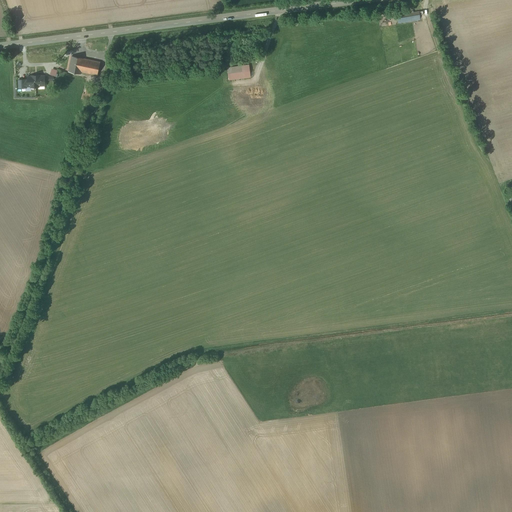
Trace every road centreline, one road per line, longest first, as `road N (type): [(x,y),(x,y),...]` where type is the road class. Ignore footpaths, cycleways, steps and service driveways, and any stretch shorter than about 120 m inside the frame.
road 1 (tertiary): [(363,0),(0,46)]
road 2 (track): [(10,350),(102,79),(107,61),(94,54)]
